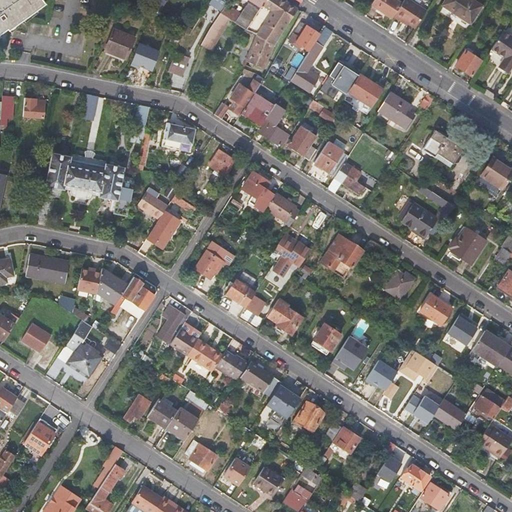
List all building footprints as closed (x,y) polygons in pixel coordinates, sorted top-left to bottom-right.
[(0,0),(0,35),(8,30),(14,25),(16,27),(46,6),(41,0),(0,0)] [(159,0),(154,8),(158,11),(164,2),(162,0),(159,0)] [(265,0),(260,8),(268,13),(287,25),(298,10),(282,0),(265,0)] [(374,0),(370,7),(392,20),(393,18),(401,5),(393,0),(374,0)] [(401,22),(401,21),(415,30),(426,12),(407,0),(404,0),(401,5),(393,18),(401,22)] [(456,15),(470,24),(481,8),(469,0),(445,0),(441,7),(454,15),(456,15)] [(158,11),(154,8),(149,15),(158,21),(162,15),(158,11)] [(287,25),(268,13),(254,36),(255,37),(272,46),(287,25)] [(202,40),(200,45),(210,51),(230,21),(219,14),(202,40)] [(176,24),(166,50),(174,53),(175,52),(182,31),(187,33),(190,30),(176,24)] [(103,52),(124,60),(133,38),(121,34),(123,30),(113,26),(103,52)] [(311,30),(310,31),(305,28),(305,29),(300,26),(290,40),(309,53),(316,41),(320,36),(311,30)] [(316,41),(324,47),(333,33),(325,28),(320,36),(316,41)] [(511,67),(511,40),(502,34),(491,51),(504,60),(499,69),(508,75),(511,67)] [(479,44),(489,50),(495,41),(486,35),(479,44)] [(245,61),(262,69),(272,46),(255,37),(245,61)] [(471,54),(473,52),(469,49),(467,51),(466,51),(456,67),(471,77),(482,61),(471,54)] [(174,55),(172,62),(171,62),(167,71),(181,76),(188,57),(175,52),(174,53),(173,55),(174,55)] [(309,94),(315,84),(314,83),(318,78),(308,71),(313,62),(306,57),(290,81),(309,94)] [(333,97),(338,90),(346,95),(347,94),(359,75),(339,61),(321,89),(333,97)] [(359,75),(347,94),(371,109),(384,89),(376,83),(375,85),(359,75)] [(231,99),(236,102),(230,110),(240,117),(241,114),(253,94),(260,84),(255,80),(248,89),(240,84),(231,99)] [(79,119),(92,121),(97,97),(85,94),(79,119)] [(261,126),(273,107),(253,94),(241,114),(261,126)] [(406,130),(414,118),(407,113),(411,107),(391,94),(379,112),(390,119),(397,124),(406,130)] [(427,111),(434,100),(428,96),(421,107),(427,111)] [(0,119),(12,120),(14,98),(2,97),(1,104),(0,118),(0,119)] [(24,99),(22,116),(43,118),(44,101),(24,99)] [(314,101),(310,107),(321,114),(320,115),(336,126),(340,120),(324,109),(324,108),(314,101)] [(221,119),(228,107),(222,103),(214,115),(221,119)] [(132,132),(143,135),(149,107),(137,105),(132,132)] [(282,149),(290,136),(275,126),(285,111),(275,105),(273,107),(261,126),(257,132),(282,149)] [(387,124),(393,128),(397,124),(390,119),(387,124)] [(162,146),(189,153),(195,130),(167,123),(162,146)] [(292,153),(294,151),(310,161),(316,151),(309,146),(315,136),(310,133),(312,130),(310,129),(308,131),(302,127),(286,149),(292,153)] [(424,150),(434,157),(447,139),(435,132),(424,150)] [(142,167),(149,136),(143,135),(137,166),(142,167)] [(457,163),(460,158),(459,154),(462,149),(447,139),(434,157),(450,167),(453,163),(457,163)] [(329,174),(338,161),(343,153),(328,143),(314,163),(329,174)] [(386,155),(393,159),(396,155),(389,150),(386,155)] [(225,177),(235,162),(220,151),(209,167),(217,172),(225,177)] [(52,153),(45,186),(63,190),(64,185),(99,193),(98,197),(117,201),(124,169),(105,165),(104,168),(70,161),(70,157),(52,153)] [(511,172),(491,159),(476,182),(497,196),(511,173),(511,172)] [(335,178),(343,165),(338,161),(329,174),(335,178)] [(342,184),(361,196),(366,188),(357,183),(362,175),(344,163),(343,165),(335,178),(334,179),(342,184)] [(222,181),(225,177),(217,172),(214,176),(222,181)] [(254,173),(244,186),(260,197),(266,189),(268,190),(271,185),(254,173)] [(334,179),(335,178),(329,174),(322,185),(327,189),(334,179)] [(327,189),(335,194),(342,184),(334,179),(327,189)] [(175,195),(193,207),(196,201),(179,189),(175,195)] [(425,238),(429,232),(435,235),(454,207),(432,192),(429,197),(443,207),(435,218),(413,202),(401,221),(400,221),(425,238)] [(146,193),(137,206),(158,220),(164,212),(167,207),(146,193)] [(276,193),(266,209),(285,222),(283,225),(289,228),(298,214),(293,210),(295,206),(276,193)] [(39,216),(51,218),(54,203),(42,200),(39,216)] [(410,201),(398,219),(401,221),(413,202),(410,201)] [(158,220),(148,236),(163,246),(179,221),(164,212),(158,220)] [(466,229),(451,252),(471,265),(486,242),(466,229)] [(325,257),(334,263),(349,242),(339,235),(325,257)] [(511,254),(511,237),(508,235),(501,247),(503,248),(495,260),(503,265),(511,254)] [(349,242),(334,263),(342,269),(345,264),(351,269),(363,251),(349,242)] [(278,260),(271,271),(282,279),(294,262),(285,256),(287,252),(284,250),(282,254),(276,250),(272,256),(278,260)] [(207,251),(194,270),(208,280),(215,270),(218,272),(224,263),(207,251)] [(25,275),(63,283),(67,262),(30,254),(25,275)] [(0,283),(6,282),(5,277),(13,276),(10,260),(0,261),(0,283)] [(101,271),(93,270),(92,271),(81,269),(75,300),(93,309),(96,293),(101,271)] [(115,305),(127,286),(102,269),(101,271),(96,293),(115,305)] [(393,296),(391,300),(398,305),(413,281),(403,274),(398,271),(395,275),(390,271),(380,287),(393,296)] [(415,278),(405,271),(403,274),(413,281),(415,278)] [(511,274),(508,272),(497,289),(511,298),(511,274)] [(139,319),(154,296),(141,287),(143,285),(132,278),(127,286),(115,305),(110,313),(115,316),(121,307),(139,319)] [(248,291),(249,290),(236,281),(226,296),(245,309),(254,295),(248,291)] [(431,295),(420,312),(441,325),(452,309),(431,295)] [(66,319),(78,327),(82,320),(72,314),(63,308),(49,299),(44,299),(43,302),(35,299),(35,298),(31,297),(15,324),(8,336),(13,339),(32,308),(42,310),(41,312),(50,314),(50,312),(61,315),(66,318),(66,319)] [(257,301),(250,312),(257,317),(265,305),(257,301)] [(63,308),(72,314),(74,304),(65,302),(63,308)] [(167,315),(165,318),(168,320),(162,329),(169,333),(175,337),(180,329),(191,311),(187,309),(183,315),(175,310),(173,312),(168,309),(165,313),(167,315)] [(287,309),(276,326),(289,335),(300,318),(287,309)] [(0,315),(0,339),(4,342),(8,336),(15,324),(0,315)] [(477,327),(478,326),(460,315),(450,330),(475,346),(484,332),(477,327)] [(93,352),(94,350),(88,345),(86,347),(81,344),(92,327),(82,320),(78,327),(66,345),(75,352),(68,363),(89,377),(101,357),(93,352)] [(31,324),(18,342),(39,356),(52,336),(31,324)] [(324,325),(313,341),(329,352),(340,336),(324,325)] [(159,335),(165,339),(169,333),(162,329),(159,335)] [(187,356),(196,340),(180,329),(175,337),(170,345),(186,356),(187,356)] [(475,346),(472,350),(497,367),(498,365),(510,348),(485,331),(484,332),(475,346)] [(350,334),(332,361),(345,369),(347,366),(354,370),(370,346),(350,334)] [(117,354),(122,346),(111,339),(106,347),(117,354)] [(223,356),(197,339),(196,340),(187,356),(213,372),(215,368),(223,356)] [(313,341),(310,346),(326,357),(329,352),(313,341)] [(59,356),(68,363),(75,352),(66,345),(59,356)] [(511,374),(511,349),(510,348),(498,365),(511,374)] [(403,364),(406,367),(424,379),(433,365),(411,351),(403,364)] [(240,358),(238,360),(226,352),(223,356),(215,368),(237,382),(248,364),(240,358)] [(378,358),(366,380),(386,391),(398,369),(378,358)] [(252,364),(243,377),(265,392),(274,378),(252,364)] [(289,418),(301,394),(278,383),(267,407),(289,418)] [(509,395),(490,383),(481,396),(500,409),(508,397),(509,395)] [(0,408),(7,413),(18,398),(3,388),(0,392),(0,408)] [(130,423),(134,417),(138,420),(150,401),(139,394),(124,418),(130,423)] [(474,407),(493,419),(500,409),(481,396),(474,407)] [(500,409),(507,413),(511,405),(511,400),(508,397),(500,409)] [(7,413),(15,419),(25,403),(18,398),(7,413)] [(158,400),(147,417),(165,429),(166,427),(176,412),(158,400)] [(455,430),(465,415),(443,401),(433,416),(455,430)] [(306,403),(295,419),(312,431),(324,414),(306,403)] [(186,440),(199,420),(179,407),(176,412),(166,427),(186,440)] [(425,427),(433,416),(427,412),(420,424),(425,427)] [(41,455),(57,430),(40,419),(24,444),(41,455)] [(342,428),(335,423),(325,438),(332,443),(342,428)] [(499,459),(511,441),(489,426),(477,444),(499,459)] [(245,427),(241,433),(248,437),(252,432),(245,427)] [(349,454),(359,439),(342,428),(332,443),(349,454)] [(195,440),(186,453),(192,457),(191,459),(208,471),(219,456),(195,440)] [(383,454),(389,457),(396,446),(391,442),(383,454)] [(114,465),(123,452),(116,447),(103,466),(105,468),(94,485),(99,489),(114,465)] [(328,458),(333,451),(328,448),(324,455),(328,458)] [(0,480),(16,455),(7,449),(0,459),(0,480)] [(316,467),(299,456),(296,460),(307,467),(313,471),(316,467)] [(240,486),(251,469),(236,459),(224,476),(240,486)] [(119,477),(120,478),(125,472),(114,465),(99,489),(89,503),(102,511),(109,511),(113,508),(102,501),(107,494),(108,494),(119,477)] [(421,491),(430,477),(412,465),(409,469),(405,466),(399,476),(421,491)] [(265,467),(254,484),(273,496),(284,480),(265,467)] [(318,485),(323,478),(313,471),(307,467),(302,474),(311,481),(318,485)] [(312,495),(318,485),(311,481),(305,490),(312,495)] [(356,481),(349,493),(359,500),(367,488),(356,481)] [(449,495),(432,484),(426,493),(423,491),(420,497),(439,510),(449,495)] [(142,488),(154,496),(155,494),(143,486),(142,488)] [(145,511),(153,511),(163,499),(155,494),(154,496),(142,488),(132,503),(145,511)] [(73,511),(80,502),(60,489),(45,511),(73,511)] [(291,490),(284,501),(299,511),(300,511),(312,495),(305,490),(300,497),(291,490)] [(183,511),(175,507),(176,505),(164,497),(163,499),(153,511),(183,511)]
